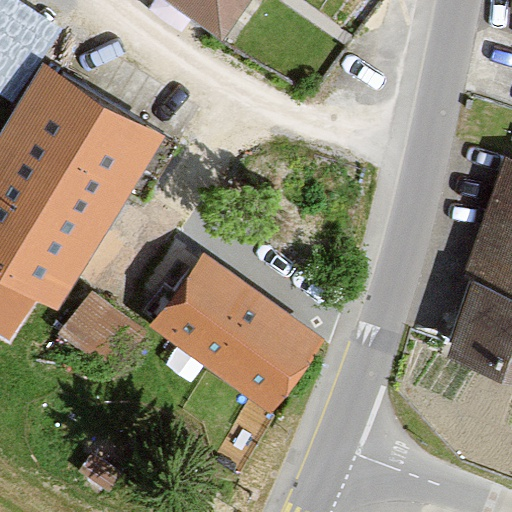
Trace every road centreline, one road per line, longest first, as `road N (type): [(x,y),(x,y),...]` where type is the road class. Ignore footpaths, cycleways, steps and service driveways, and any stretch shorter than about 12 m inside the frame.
road 1 (tertiary): [(333,443),(378,326),(457,0)]
road 2 (unclassified): [(511,508),(333,443)]
